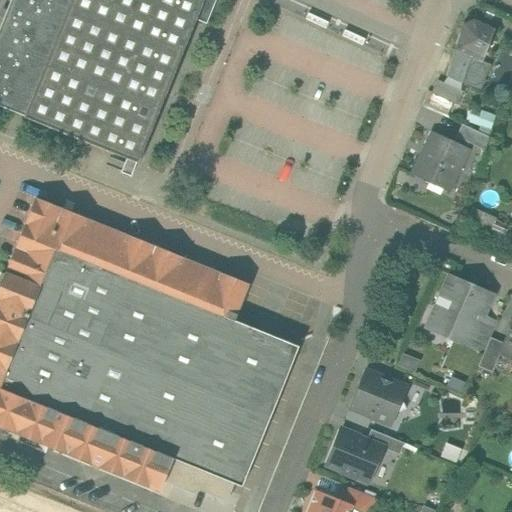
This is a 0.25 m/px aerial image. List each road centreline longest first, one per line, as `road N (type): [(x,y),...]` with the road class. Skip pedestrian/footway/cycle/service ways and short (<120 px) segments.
road 1 (residential): [(368,213),(346,340),(281,511)]
road 2 (residential): [(428,45),(368,213)]
road 3 (residential): [(368,213),(511,277)]
